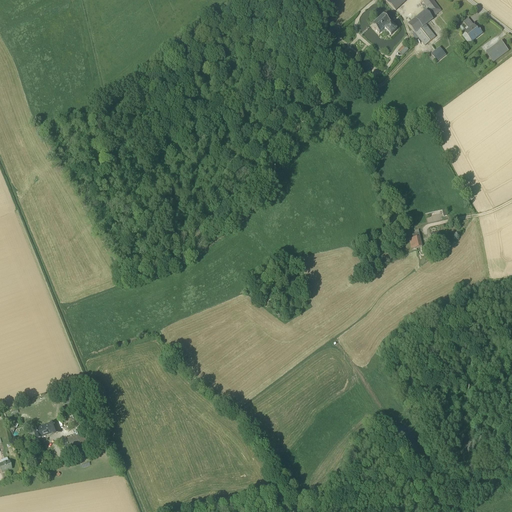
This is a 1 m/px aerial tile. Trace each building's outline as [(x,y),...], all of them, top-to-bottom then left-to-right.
[(391,0),(388,3),(396,11),(407,0),(391,0)] [(428,9),(425,11),(431,19),(441,11),(432,0),(422,0),(422,1),(428,9)] [(432,20),(431,19),(425,11),(408,25),(414,33),(415,34),(426,26),(432,20)] [(384,29),(391,36),(397,30),(383,16),(372,27),(379,34),(384,29)] [(463,23),(469,30),(474,26),(468,19),(463,23)] [(435,38),(426,26),(415,34),(418,38),(425,46),(435,38)] [(465,33),(472,42),(482,34),(479,30),(478,31),(474,26),(469,30),(465,33)] [(501,42),(486,53),(493,63),(508,52),(501,42)] [(399,51),(404,55),(409,50),(404,45),(399,51)] [(431,55),(437,63),(446,56),(440,48),(431,55)] [(361,69),(366,74),(373,66),(367,62),(361,69)] [(432,244),(433,245),(442,243),(439,233),(431,235),(432,242),(431,242),(431,244),(432,244)] [(409,240),(412,249),(422,247),(419,234),(412,236),(413,239),(409,240)] [(65,406),(73,403),(71,398),(74,397),(71,390),(61,394),(65,406)] [(65,406),(64,406),(70,422),(79,419),(73,403),(65,406)] [(17,424),(13,422),(9,432),(10,435),(12,436),(17,424)] [(92,428),(90,423),(80,427),(82,432),(92,428)] [(56,432),(56,434),(60,432),(57,425),(54,426),(53,424),(49,425),(51,433),(56,432)] [(49,425),(39,428),(41,437),(43,436),(51,433),(49,425)] [(42,437),(41,437),(39,428),(33,430),(35,437),(36,439),(41,437),(42,437)] [(85,434),(77,437),(80,445),(88,443),(85,434)] [(67,440),(70,449),(80,445),(77,437),(67,440)] [(0,464),(0,468),(2,473),(11,470),(9,462),(0,464)]
